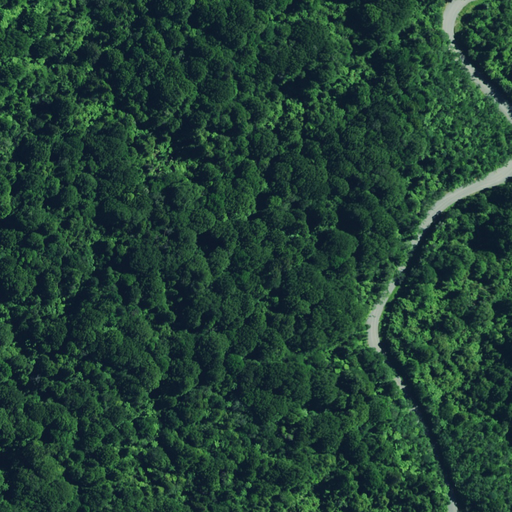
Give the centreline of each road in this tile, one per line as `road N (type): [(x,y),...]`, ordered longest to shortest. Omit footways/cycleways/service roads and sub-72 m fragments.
road 1 (unclassified): [(453,511),(401,405),(378,332),(385,282),(412,220),(511,162)]
road 2 (unclassified): [(511,116),(488,96),(455,35),(461,0)]
